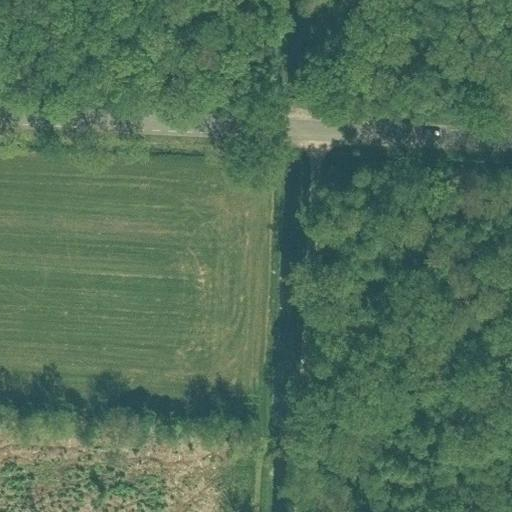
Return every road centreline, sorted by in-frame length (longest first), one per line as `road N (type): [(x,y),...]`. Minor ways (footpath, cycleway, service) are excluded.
road 1 (tertiary): [(511,139),(0,115)]
road 2 (track): [(320,0),(300,511)]
